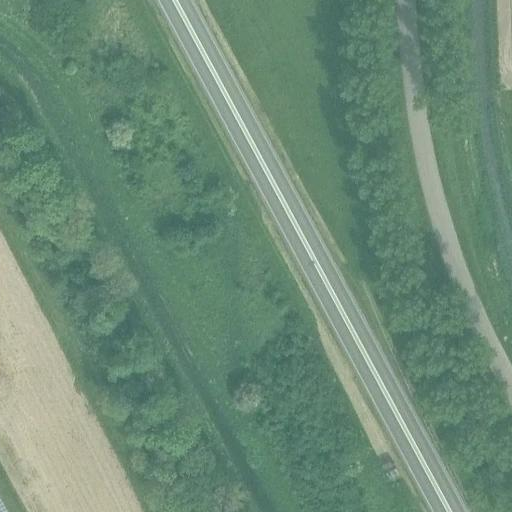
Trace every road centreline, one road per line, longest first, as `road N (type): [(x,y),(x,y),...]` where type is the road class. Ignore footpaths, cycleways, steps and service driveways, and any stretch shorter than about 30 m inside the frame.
road 1 (trunk): [(448,511),(173,0)]
road 2 (unclassified): [(511,379),(444,232),(424,155),(403,0)]
